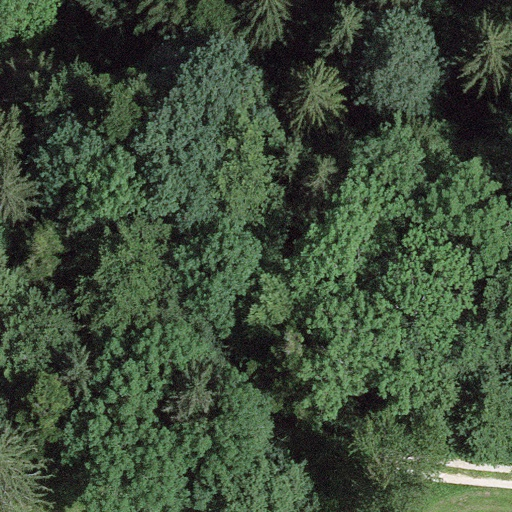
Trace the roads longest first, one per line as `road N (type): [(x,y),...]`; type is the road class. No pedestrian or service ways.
road 1 (track): [(511,124),(357,167),(274,175),(200,154),(125,112),(0,66)]
road 2 (track): [(0,378),(88,378),(351,453),(511,475)]
